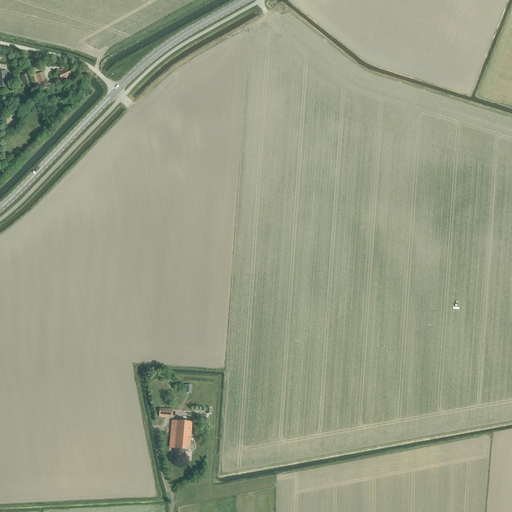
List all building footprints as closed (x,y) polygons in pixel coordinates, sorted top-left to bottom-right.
[(71,75),(68,70),(64,71),(63,70),(60,71),(61,73),(58,74),(61,81),(67,79),(66,77),(71,75)] [(0,86),(8,86),(7,80),(10,79),(9,75),(4,76),(4,71),(0,71),(0,86)] [(41,90),(48,88),(43,73),(36,75),(41,90)] [(26,75),(22,77),(27,89),(31,87),(26,75)] [(164,415),(171,416),(172,409),(160,408),(159,416),(164,417),(164,415)] [(193,442),(190,441),(192,422),(172,421),(169,448),(174,449),(174,455),(185,456),(186,446),(189,446),(190,444),(193,445),(193,442)]
